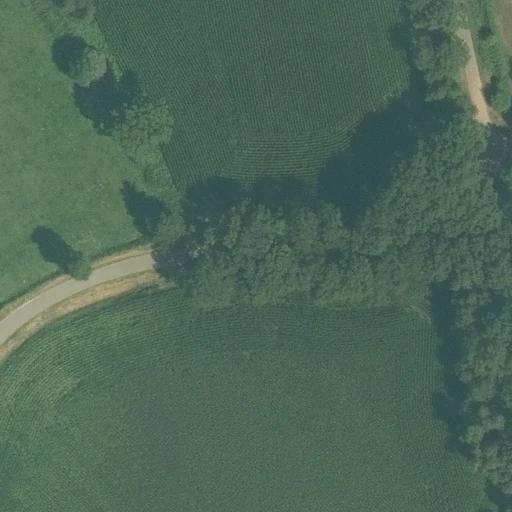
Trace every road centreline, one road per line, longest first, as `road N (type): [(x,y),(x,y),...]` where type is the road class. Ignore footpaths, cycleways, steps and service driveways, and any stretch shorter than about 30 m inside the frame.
road 1 (unclassified): [(0,336),(42,302),(138,265),(315,253),(389,239),(492,171)]
road 2 (unclassified): [(492,171),(455,0)]
